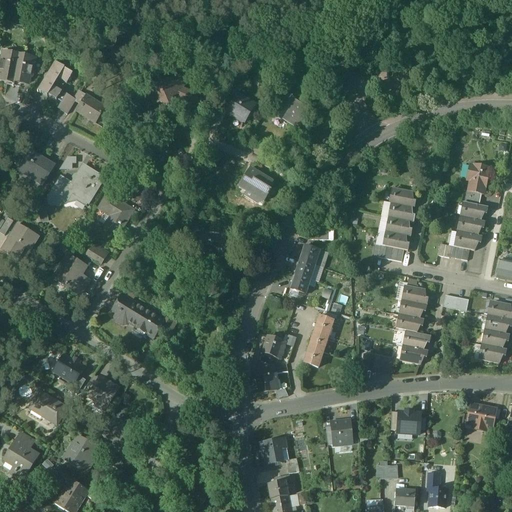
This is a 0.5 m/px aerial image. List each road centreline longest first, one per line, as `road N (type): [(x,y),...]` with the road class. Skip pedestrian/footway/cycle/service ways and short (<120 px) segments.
road 1 (tertiary): [(511,109),(451,113),(379,140),(312,199),(261,287),(241,415)]
road 2 (track): [(337,72),(35,21),(3,0)]
road 3 (residential): [(296,406),(442,382),(511,386)]
road 4 (residential): [(77,339),(171,188)]
road 5 (residential): [(139,173),(0,104)]
road 6 (residential): [(511,291),(375,263)]
road 7 (residential): [(179,401),(122,511)]
